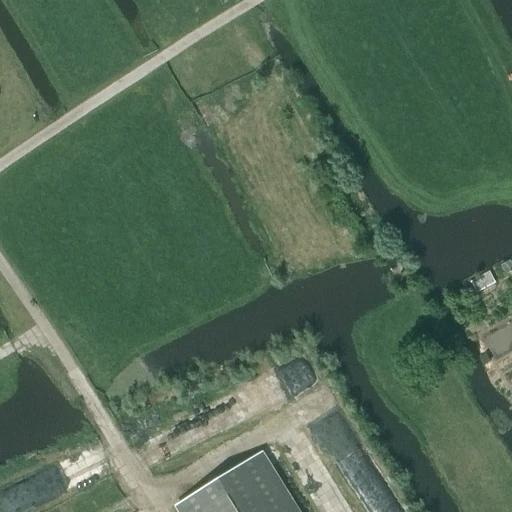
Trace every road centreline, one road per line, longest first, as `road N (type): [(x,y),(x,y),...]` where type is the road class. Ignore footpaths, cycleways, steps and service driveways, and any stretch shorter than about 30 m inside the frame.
road 1 (track): [(0,163),(253,0)]
road 2 (track): [(156,511),(0,265)]
